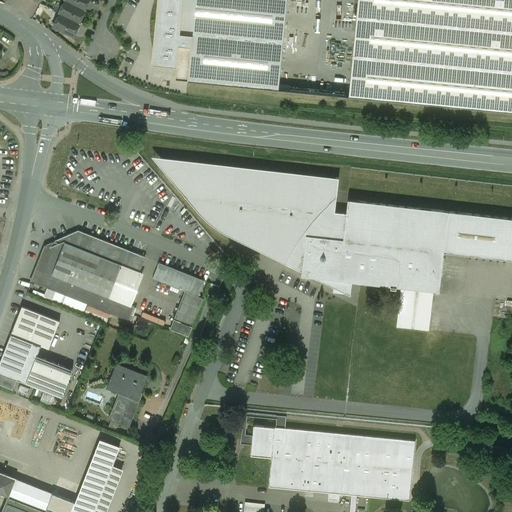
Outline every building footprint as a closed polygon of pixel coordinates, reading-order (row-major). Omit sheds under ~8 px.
[(84,10),(66,1),(64,0),(61,8),(63,10),(61,14),(79,23),(85,10),(84,10)] [(66,0),(66,1),(84,10),(89,0),(66,0)] [(278,89),(286,0),(158,0),(152,64),(176,66),(175,79),(278,89)] [(511,0),(357,0),(348,96),(511,112),(511,0)] [(79,23),(61,14),(59,13),(55,21),(58,23),(55,28),(73,37),(80,23),(79,23)] [(339,178),(152,157),(187,198),(200,213),(209,222),(223,231),(235,238),(285,263),(292,251),(301,238),(311,224),(319,214),(327,205),(336,196),(339,178)] [(285,263),(302,271),(306,235),(343,240),(346,213),(334,212),(336,196),(327,205),(319,214),(311,224),(301,238),(292,251),(285,263)] [(302,271),(301,276),(315,278),(352,282),(359,283),(390,286),(390,288),(395,289),(396,287),(401,288),(434,291),(439,292),(443,252),(448,212),(348,200),(346,213),(343,240),(306,235),(302,271)] [(511,218),(448,212),(443,252),(511,259),(511,218)] [(109,297),(122,265),(139,272),(145,258),(142,257),(78,231),(46,245),(33,279),(32,282),(128,320),(133,306),(131,305),(109,297)] [(205,281),(159,263),(152,278),(185,291),(198,297),(199,296),(205,281)] [(143,273),(139,272),(122,265),(109,297),(131,305),(143,273)] [(352,282),(315,278),(334,287),(333,292),(346,293),(350,295),(352,282)] [(429,330),(434,291),(401,288),(397,326),(429,330)] [(199,296),(198,297),(185,291),(170,329),(188,336),(203,298),(199,296)] [(60,321),(22,306),(11,334),(41,346),(49,349),(60,321)] [(41,346),(11,334),(0,362),(0,373),(16,380),(26,384),(26,383),(37,356),(41,346)] [(72,370),(37,356),(26,383),(62,397),(72,370)] [(145,376),(116,365),(110,382),(122,387),(112,411),(131,419),(139,401),(136,400),(138,393),(140,394),(143,385),(142,384),(145,376)] [(16,380),(0,373),(0,384),(12,389),(16,380)] [(30,390),(20,386),(18,391),(28,395),(30,390)] [(54,397),(44,392),(40,402),(50,406),(54,397)] [(131,419),(112,411),(109,419),(128,426),(131,419)] [(275,427),(253,425),(250,455),(272,457),(275,427)] [(415,441),(275,427),(272,457),(269,487),(351,495),(356,496),(409,501),(415,441)] [(158,435),(148,431),(144,442),(154,446),(158,435)] [(75,502),(71,511),(94,511),(113,465),(120,447),(100,439),(75,502)] [(113,465),(94,511),(106,511),(123,469),(113,465)] [(0,493),(8,496),(14,479),(0,472),(0,493)] [(71,511),(75,502),(14,479),(8,496),(45,511),(47,508),(57,511),(71,511)] [(45,511),(8,496),(1,511),(57,511),(47,508),(45,511)] [(263,511),(265,504),(245,502),(243,511),(263,511)]
